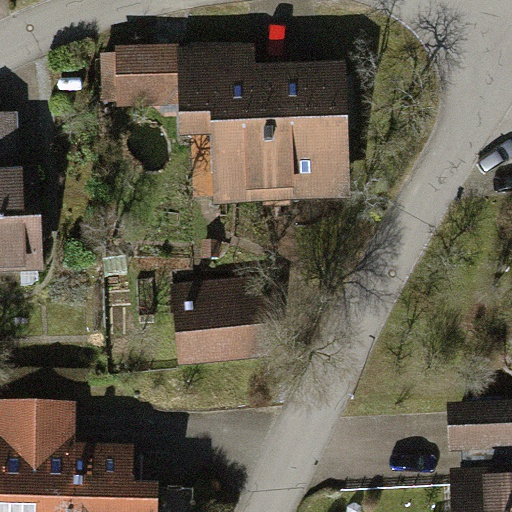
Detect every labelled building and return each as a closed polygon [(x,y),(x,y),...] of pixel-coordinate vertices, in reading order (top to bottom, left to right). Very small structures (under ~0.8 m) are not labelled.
[(259,47),(120,52),(122,105),(199,102),(200,137),(236,136),(238,195),(355,191),(351,68),(260,71),(259,47)] [(23,119),(0,119),(0,268),(59,266),(55,167),(25,168),(23,119)] [(273,278),(182,284),(187,362),(278,357),(273,278)] [(511,401),(464,402),(465,446),(511,445),(511,401)] [(0,408),(0,511),(178,511),(178,485),(134,485),(133,446),(81,447),(80,407),(0,408)] [(511,445),(465,446),(465,478),(511,477),(511,445)] [(511,511),(511,477),(465,478),(465,511),(511,511)]
